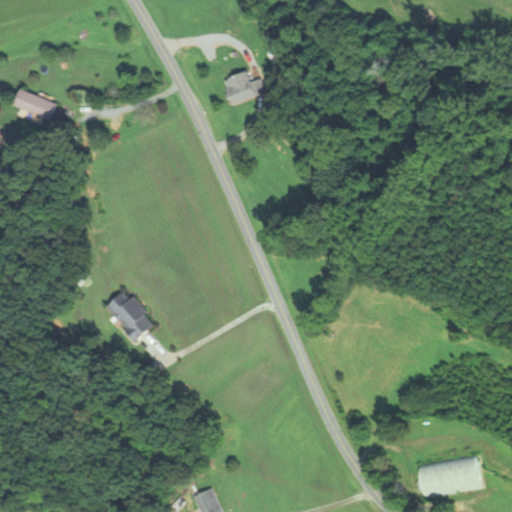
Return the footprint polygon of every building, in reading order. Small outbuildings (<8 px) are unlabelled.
[(244,31),(237,16),(228,20),(235,35),(244,31)] [(267,92),(262,77),(252,80),(249,70),(226,78),(234,103),(267,92)] [(53,119),(61,102),(24,87),(17,103),(53,119)] [(111,306),(139,340),(159,324),(131,290),(111,306)] [(482,487),(477,454),(420,463),(425,495),(482,487)] [(198,493),(203,511),(222,511),(215,488),(198,493)]
